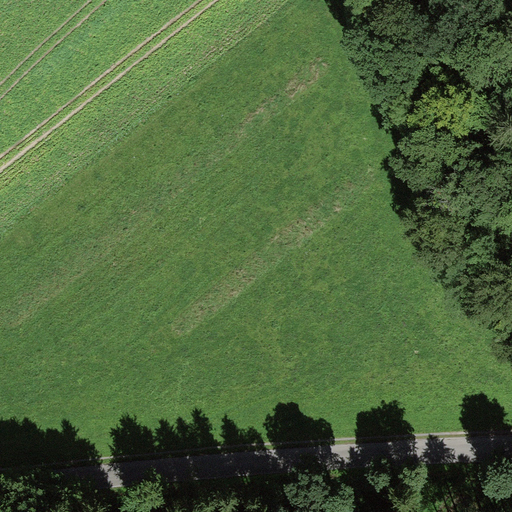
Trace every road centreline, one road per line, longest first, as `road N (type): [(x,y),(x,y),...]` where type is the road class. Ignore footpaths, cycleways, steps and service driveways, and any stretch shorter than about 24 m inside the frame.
road 1 (unclassified): [(511,441),(0,472)]
road 2 (track): [(389,0),(434,118),(452,238),(490,294),(511,310)]
